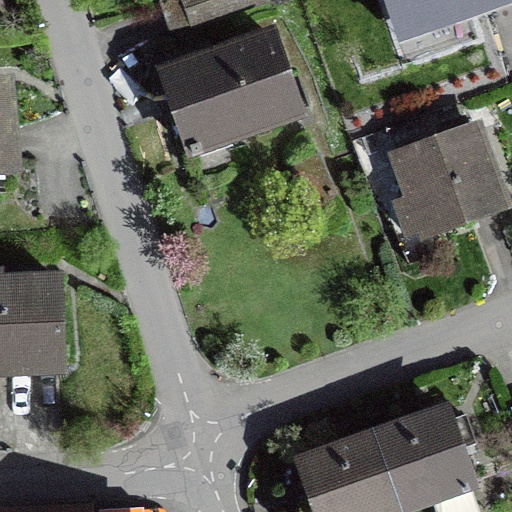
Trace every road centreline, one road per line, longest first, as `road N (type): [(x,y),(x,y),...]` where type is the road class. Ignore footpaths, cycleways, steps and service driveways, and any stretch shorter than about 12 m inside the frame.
road 1 (residential): [(194,434),(55,0)]
road 2 (residential): [(511,320),(194,434)]
road 3 (residential): [(203,464),(0,479)]
